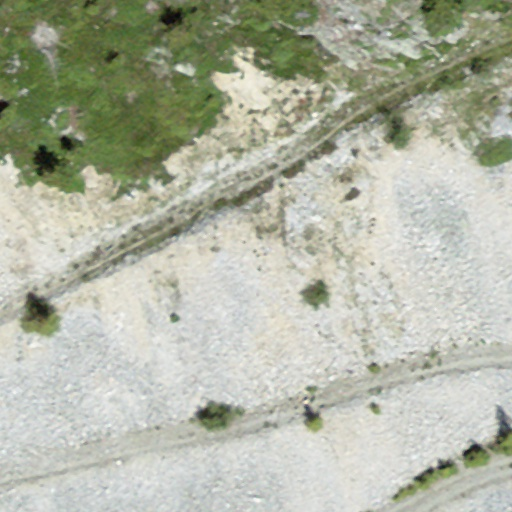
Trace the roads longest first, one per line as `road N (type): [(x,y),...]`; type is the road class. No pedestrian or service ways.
road 1 (track): [(0,321),(211,207),(367,104),(511,39)]
road 2 (track): [(511,354),(436,365),(273,417),(0,474)]
